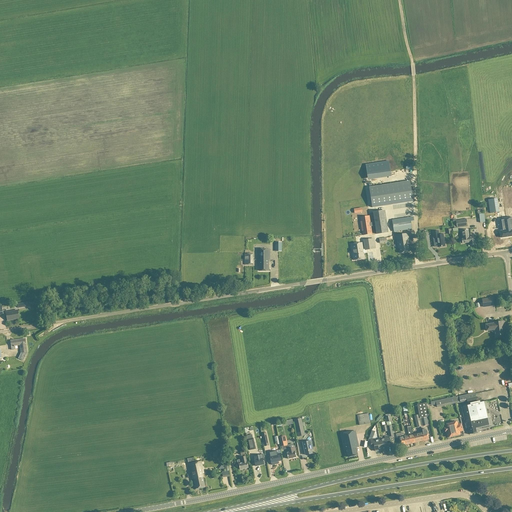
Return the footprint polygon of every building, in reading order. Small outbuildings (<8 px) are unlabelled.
[(388,162),(366,165),(367,177),(390,174),(388,162)] [(412,202),(409,182),(369,188),(372,208),(412,202)] [(487,214),(496,214),(496,200),(486,201),(487,214)] [(392,218),(412,217),(411,209),(399,210),(399,212),(392,213),(392,218)] [(369,217),(360,218),(363,236),(371,234),(370,227),(375,226),(377,234),(387,233),(384,211),(373,213),(375,223),(370,223),(369,217)] [(393,232),(411,229),(410,222),(413,221),(413,217),(391,221),(393,232)] [(501,231),(500,232),(501,238),(508,237),(506,218),(505,218),(500,219),(501,231)] [(467,227),(466,220),(455,221),(455,220),(452,220),(454,229),(452,229),(453,232),(458,232),(457,228),(467,227)] [(255,234),(266,233),(266,222),(255,223),(255,234)] [(469,237),(468,230),(460,231),(462,240),(460,240),(459,240),(460,243),(462,243),(462,244),(469,243),(470,246),(474,245),(473,238),(473,237),(469,237)] [(438,236),(438,232),(432,232),(433,240),(436,239),(437,248),(444,247),(443,235),(438,236)] [(408,244),(407,234),(395,236),(397,249),(398,248),(399,254),(408,253),(407,244),(408,244)] [(365,240),(366,250),(375,249),(374,239),(365,240)] [(363,251),(361,243),(351,245),(353,261),(364,259),(363,254),(362,254),(362,251),(363,251)] [(390,250),(391,257),(399,256),(397,249),(390,250)] [(257,250),(257,255),(257,258),(257,266),(258,266),(258,271),(268,271),(268,262),(270,262),(270,250),(257,250)] [(252,265),(252,254),(244,254),(244,265),(252,265)] [(491,299),(481,300),(482,308),(492,306),(491,299)] [(7,321),(19,319),(17,311),(6,313),(7,321)] [(502,322),(494,323),(494,324),(485,325),(486,331),(495,330),(496,337),(504,336),(502,322)] [(27,353),(25,339),(10,341),(11,347),(19,345),(21,353),(27,353)] [(474,394),(458,397),(459,403),(466,401),(467,406),(461,408),(464,424),(465,428),(466,429),(467,429),(468,433),(469,435),(480,433),(479,430),(482,429),(485,429),(486,428),(489,428),(492,427),(486,402),(481,403),(480,398),(476,399),(476,397),(475,397),(474,394)] [(435,402),(435,405),(436,407),(456,403),(455,398),(435,402)] [(416,405),(419,419),(420,419),(422,427),(430,425),(425,403),(416,405)] [(368,414),(357,416),(358,426),(369,424),(368,414)] [(445,427),(443,428),(444,433),(446,433),(447,438),(460,435),(459,432),(462,431),(460,424),(457,424),(457,422),(444,425),(445,427)] [(407,435),(409,444),(414,443),(412,434),(411,426),(406,427),(408,433),(407,433),(408,435),(407,435)] [(355,432),(340,435),(343,451),(346,450),(347,458),(357,456),(355,448),(358,448),(355,432)] [(423,441),(421,432),(412,434),(414,443),(423,441)] [(405,445),(403,436),(402,433),(396,435),(397,438),(398,438),(400,446),(405,445)] [(390,445),(388,436),(383,437),(383,439),(379,440),(381,450),(388,449),(387,445),(390,445)] [(255,449),(253,439),(246,440),(249,451),(255,449)] [(381,450),(379,440),(374,441),(374,439),(369,440),(371,448),(374,448),(375,452),(381,450)] [(310,442),(302,443),(305,456),(311,454),(310,450),(312,450),(310,442)] [(287,453),(286,454),(288,460),(296,458),(294,452),(291,452),(290,449),(287,450),(287,453)] [(279,454),(276,454),(276,452),(269,453),(270,457),(269,457),(271,463),(271,466),(278,464),(278,462),(281,462),(279,454)] [(256,460),(253,461),(255,467),(263,465),(262,459),(264,458),(263,455),(255,456),(256,460)] [(241,458),(241,460),(237,461),(236,462),(237,465),(238,465),(239,470),(247,468),(246,462),(244,457),(241,458)] [(194,463),(193,458),(187,459),(188,465),(191,480),(193,479),(195,490),(200,489),(199,484),(198,485),(196,475),(197,475),(194,463)] [(201,462),(194,463),(197,475),(196,475),(198,485),(199,484),(200,489),(205,488),(202,474),(203,474),(201,462)]
